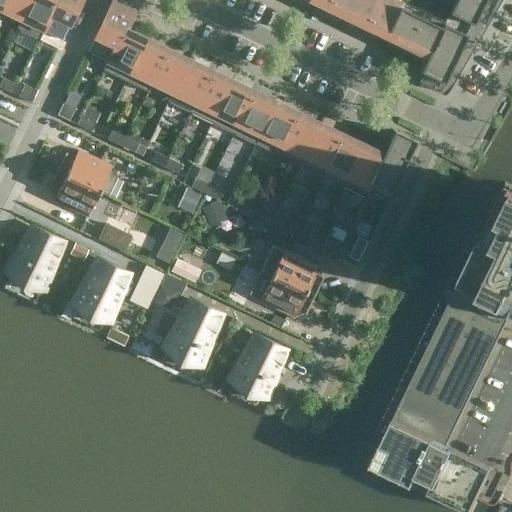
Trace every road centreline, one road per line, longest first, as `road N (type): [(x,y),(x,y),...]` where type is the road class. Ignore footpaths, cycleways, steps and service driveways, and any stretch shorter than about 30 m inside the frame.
road 1 (residential): [(440,123),(303,407)]
road 2 (residential): [(440,123),(188,0)]
road 3 (residential): [(0,197),(96,0)]
